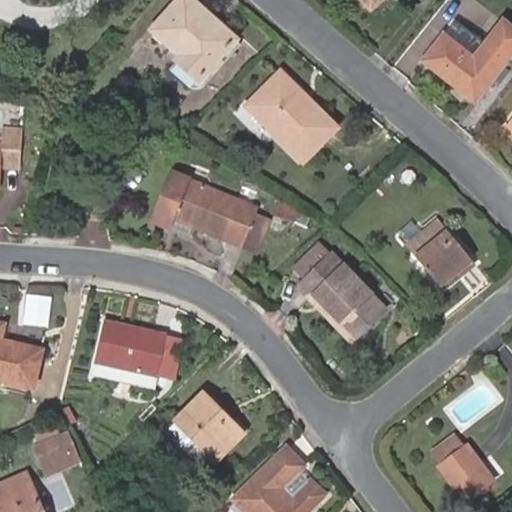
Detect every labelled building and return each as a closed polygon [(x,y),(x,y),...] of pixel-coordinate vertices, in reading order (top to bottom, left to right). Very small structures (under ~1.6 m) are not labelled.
[(236,40),(191,0),(179,0),(154,27),(183,54),(179,59),(201,79),(236,40)] [(381,0),(365,0),(373,8),(381,0)] [(511,56),(511,24),(505,19),(476,56),(445,34),(425,60),(477,101),(511,56)] [(337,127),(282,72),(249,105),(303,161),(337,127)] [(0,186),(0,187),(2,165),(21,166),(23,128),(3,126),(2,144),(0,143),(0,186)] [(258,207),(169,171),(151,217),(188,233),(191,226),(220,237),(223,230),(244,239),(254,215),(258,207)] [(301,207),(279,198),(273,214),(295,223),(301,207)] [(254,215),(244,239),(242,246),(256,252),(268,221),(254,215)] [(461,232),(452,219),(444,226),(438,218),(408,242),(443,288),(473,263),(453,238),(461,232)] [(242,246),(244,239),(223,230),(220,237),(242,246)] [(298,267),(308,277),(331,253),(321,243),(298,267)] [(387,310),(331,253),(308,277),(363,333),(387,310)] [(355,342),(363,333),(308,277),(299,285),(355,342)] [(94,362),(156,375),(165,335),(103,321),(94,362)] [(0,338),(3,326),(0,324),(0,378),(32,386),(41,351),(0,340),(0,338)] [(181,338),(165,335),(156,375),(173,378),(181,338)] [(156,375),(94,362),(92,374),(153,387),(156,375)] [(244,435),(204,393),(176,420),(216,462),(244,435)] [(432,454),(442,467),(466,448),(456,435),(432,454)] [(66,436),(37,448),(48,473),(77,461),(66,436)] [(491,480),(467,447),(466,448),(442,467),(441,468),(464,500),(491,480)] [(303,466),(285,448),(233,499),(245,511),(305,511),(323,494),(300,469),(303,466)] [(41,511),(25,474),(0,485),(0,511),(41,511)]
